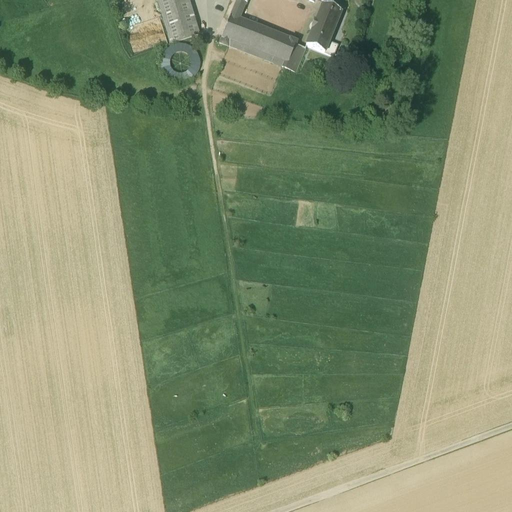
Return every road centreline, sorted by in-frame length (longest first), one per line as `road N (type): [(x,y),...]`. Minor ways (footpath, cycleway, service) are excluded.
road 1 (track): [(258,443),(203,81),(211,13)]
road 2 (track): [(511,427),(277,511)]
